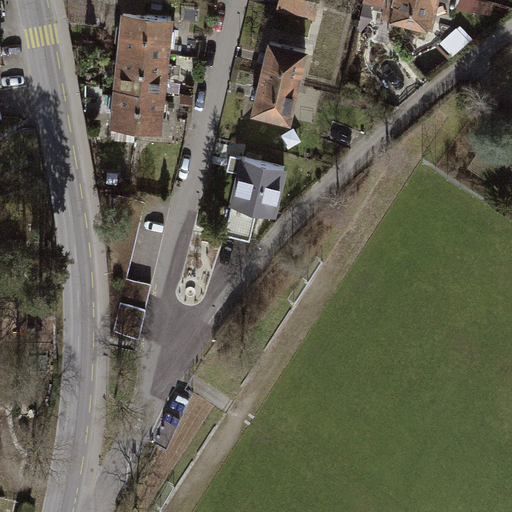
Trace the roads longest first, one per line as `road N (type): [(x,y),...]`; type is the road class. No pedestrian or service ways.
road 1 (tertiary): [(34,0),(77,252),(76,409),(61,511)]
road 2 (residential): [(165,351),(412,110),(511,31)]
road 3 (residential): [(165,351),(184,223),(237,0)]
road 4 (residential): [(83,511),(106,489),(165,351)]
